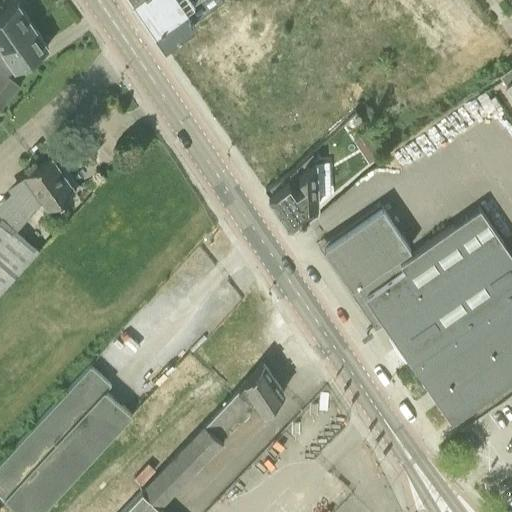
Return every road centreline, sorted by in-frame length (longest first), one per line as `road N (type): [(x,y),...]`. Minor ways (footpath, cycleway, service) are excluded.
road 1 (tertiary): [(446,511),(98,0)]
road 2 (unknown): [(261,239),(124,387)]
road 3 (unknown): [(130,48),(0,180)]
road 4 (unknown): [(373,404),(304,471),(247,499),(239,511)]
